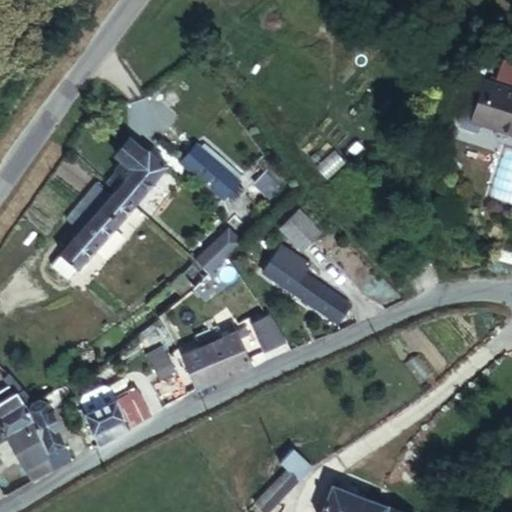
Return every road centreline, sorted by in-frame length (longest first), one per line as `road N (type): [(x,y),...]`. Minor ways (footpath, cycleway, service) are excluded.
road 1 (unclassified): [(0,511),(123,442),(459,291),(511,296)]
road 2 (unclassified): [(0,191),(140,0)]
